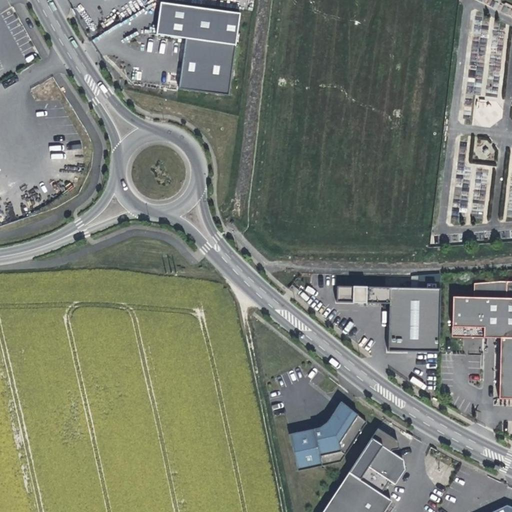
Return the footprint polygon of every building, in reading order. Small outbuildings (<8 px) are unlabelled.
[(347,0),(285,0),(274,22),(406,87),(429,39),(347,0)] [(240,14),(160,3),(155,35),(185,39),(182,59),(178,89),(228,96),(240,14)] [(506,299),(452,297),(451,327),(483,328),(483,338),(499,338),(499,375),(498,399),(511,399),(511,282),(506,282),(506,299)] [(440,289),(336,286),(335,302),(388,303),(387,351),(406,351),(438,352),(440,289)] [(451,337),(483,338),(483,328),(451,327),(451,337)] [(289,434),(297,471),(340,462),(366,423),(340,402),(335,410),(327,422),(318,428),(289,434)] [(402,460),(390,452),(391,450),(398,449),(397,441),(377,428),(348,473),(358,480),(380,494),(389,481),(394,484),(404,469),(402,460)] [(348,473),(321,511),(383,511),(390,501),(380,494),(358,480),(348,473)]
